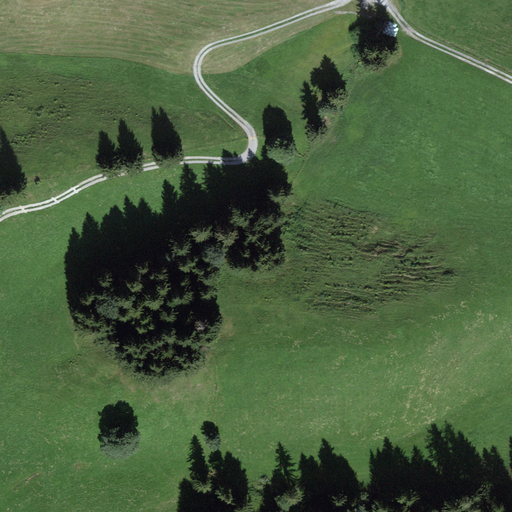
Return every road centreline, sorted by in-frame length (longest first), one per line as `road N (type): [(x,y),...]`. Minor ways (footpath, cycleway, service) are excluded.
road 1 (track): [(0,214),(153,165),(237,161),(251,140),(202,89),(197,61),(208,48),(346,0)]
road 2 (track): [(511,82),(423,40),(386,0)]
